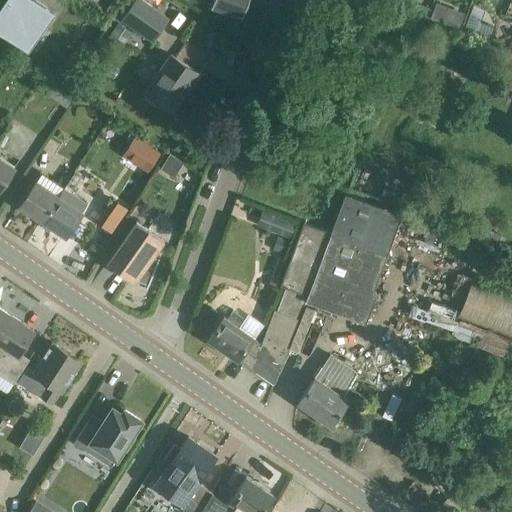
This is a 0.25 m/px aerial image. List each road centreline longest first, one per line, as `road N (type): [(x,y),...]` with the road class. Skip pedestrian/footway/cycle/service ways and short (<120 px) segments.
road 1 (unclassified): [(163,361),(278,41),(285,0)]
road 2 (primary): [(376,511),(163,361)]
road 3 (primary): [(163,361),(0,250)]
